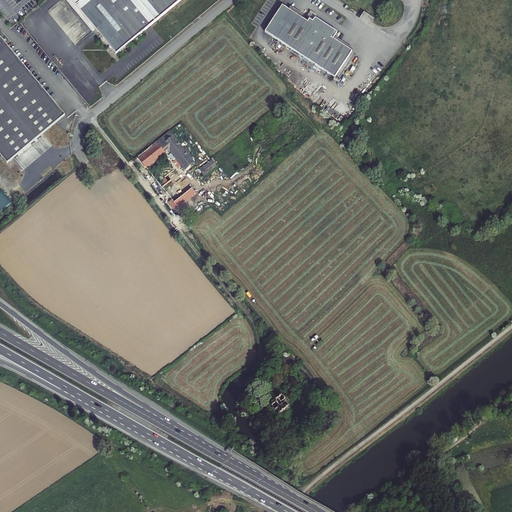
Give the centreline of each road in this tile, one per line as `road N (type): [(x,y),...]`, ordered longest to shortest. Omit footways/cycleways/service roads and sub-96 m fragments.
road 1 (unclassified): [(89,116),(255,322),(283,389)]
road 2 (motorway): [(92,402),(285,511)]
road 3 (motorway): [(169,428),(0,303)]
road 4 (motorway): [(169,428),(0,332)]
road 5 (residential): [(230,0),(89,116)]
road 6 (motorway): [(315,511),(169,428)]
